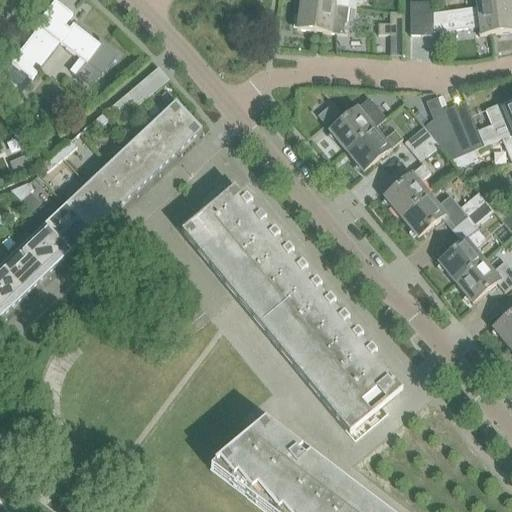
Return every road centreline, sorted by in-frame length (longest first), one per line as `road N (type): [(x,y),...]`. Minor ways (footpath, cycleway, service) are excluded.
road 1 (residential): [(511,432),(240,119)]
road 2 (unclassified): [(0,345),(240,119)]
road 3 (residential): [(229,106),(278,75),(437,78),(511,67)]
road 4 (residential): [(229,106),(148,17)]
